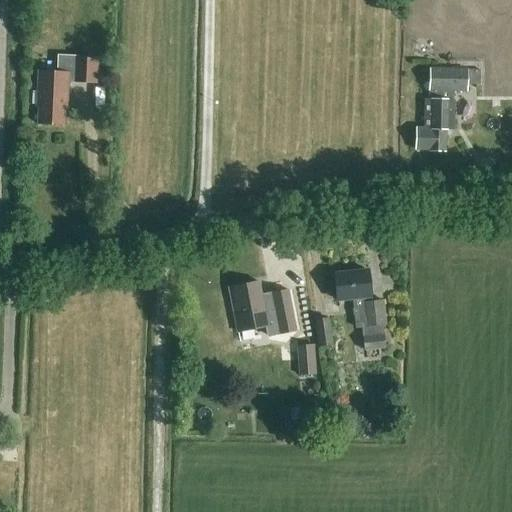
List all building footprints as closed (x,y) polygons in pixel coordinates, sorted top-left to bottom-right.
[(54,73),(37,72),(35,124),(62,125),(63,103),(69,103),(70,84),(70,70),(63,70),(63,57),(54,56),(54,73)] [(74,57),(63,57),(63,70),(70,70),(70,84),(93,85),(94,60),(73,59),(74,57)] [(452,130),(453,101),(452,101),(452,91),(466,91),(466,84),(479,85),(479,72),(434,71),(432,100),(425,100),(424,129),(417,129),(417,146),(429,146),(429,150),(444,150),(444,130),(452,130)] [(382,336),(381,326),(385,325),(382,301),(371,302),(367,271),(334,275),(336,301),(352,299),(356,328),(362,328),(363,338),(364,351),(384,348),(383,336),(382,336)] [(265,327),(267,337),(295,331),(287,291),(272,294),(272,297),(261,299),(258,282),(228,289),(236,333),(265,327)] [(328,318),(313,321),(317,348),(332,346),(328,318)] [(299,376),(315,374),(313,346),(297,348),(299,376)]
